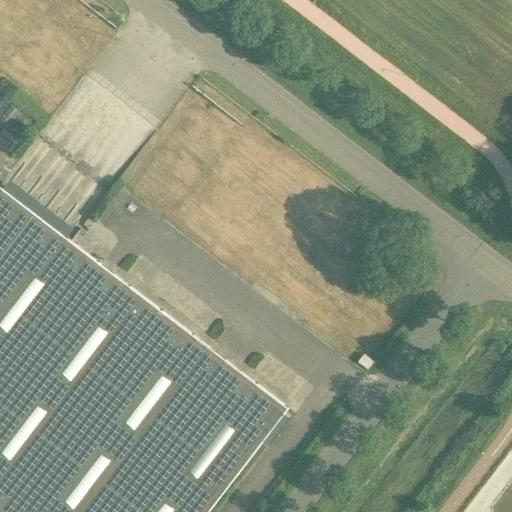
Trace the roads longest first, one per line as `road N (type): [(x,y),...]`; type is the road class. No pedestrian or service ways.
road 1 (tertiary): [(140,0),(479,257)]
road 2 (unclassified): [(285,511),(479,257)]
